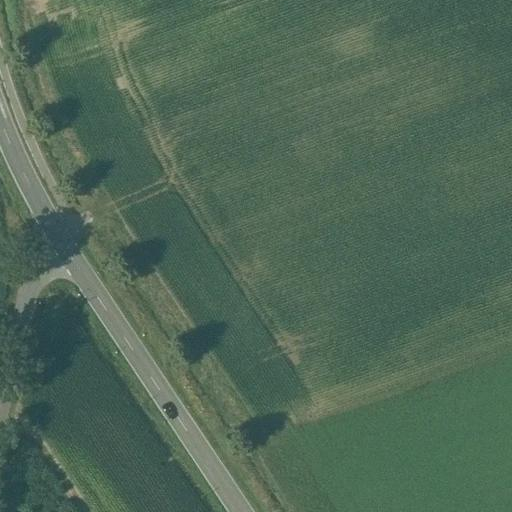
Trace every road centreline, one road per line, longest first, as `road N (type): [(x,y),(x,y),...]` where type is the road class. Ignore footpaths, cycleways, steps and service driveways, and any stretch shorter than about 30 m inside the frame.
road 1 (secondary): [(63,248),(239,511)]
road 2 (unclassified): [(0,399),(41,261),(63,248)]
road 3 (secondary): [(0,121),(63,248)]
